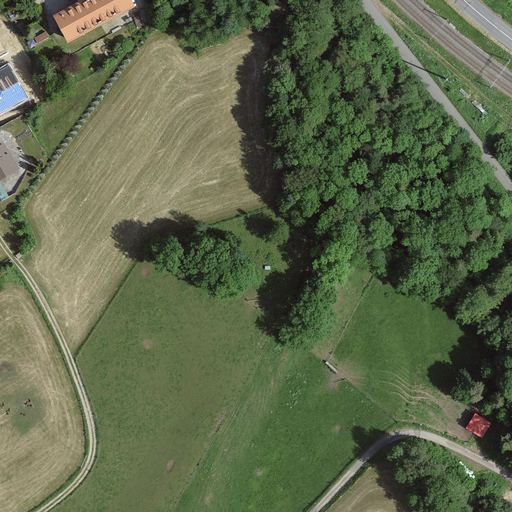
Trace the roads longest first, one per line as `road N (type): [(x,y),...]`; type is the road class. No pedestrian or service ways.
road 1 (track): [(0,240),(50,320),(93,430),(85,474),(39,511)]
road 2 (tertiary): [(362,0),(511,187)]
